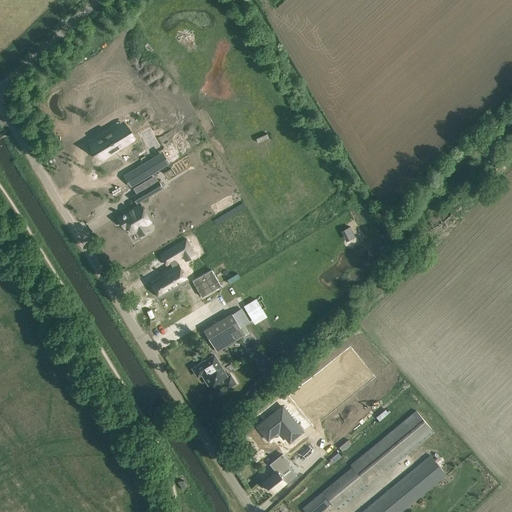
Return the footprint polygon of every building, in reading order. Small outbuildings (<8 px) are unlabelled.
[(117,127),(91,143),(100,158),(111,152),(111,151),(110,150),(125,141),(117,128),(117,127)] [(154,157),(124,175),(131,186),(161,168),(154,157)] [(158,180),(142,190),(146,197),(163,187),(159,180),(158,180)] [(145,214),(146,213),(140,202),(132,207),(132,208),(134,210),(130,213),(129,211),(128,212),(125,214),(125,213),(122,215),(123,215),(118,218),(124,227),(128,225),(132,232),(137,229),(140,235),(150,229),(146,224),(151,221),(150,220),(149,221),(145,214)] [(347,240),(356,236),(352,226),(343,230),(347,240)] [(162,275),(148,283),(158,300),(177,289),(177,290),(180,288),(180,287),(190,281),(187,277),(188,277),(186,274),(186,275),(183,270),(184,270),(182,267),(181,267),(179,263),(178,264),(176,259),(184,254),(183,252),(192,247),(193,249),(194,248),(188,237),(162,252),(169,263),(170,263),(173,267),(161,274),(162,275)] [(216,263),(200,273),(211,292),(227,282),(216,263)] [(204,330),(217,351),(245,334),(232,313),(204,330)] [(223,383),(227,388),(236,383),(230,374),(227,376),(214,355),(193,368),(198,376),(202,374),(208,385),(212,383),(215,388),(223,383)] [(257,426),(261,430),(266,426),(273,435),(280,430),(290,442),(301,433),(291,421),(293,419),(282,405),(257,426)] [(367,483),(432,430),(416,410),(351,464),(352,467),(302,508),(305,511),(319,511),(331,503),(335,507),(362,484),(364,487),(367,484),(367,483)] [(298,467),(304,462),(295,451),(289,456),(298,467)] [(400,511),(446,474),(430,455),(361,511),(400,511)] [(277,471),(272,475),(264,481),(272,492),(285,481),(283,478),(291,472),(286,466),(278,472),(277,471)] [(178,480),(177,481),(182,489),(184,488),(186,484),(184,480),(178,480)]
